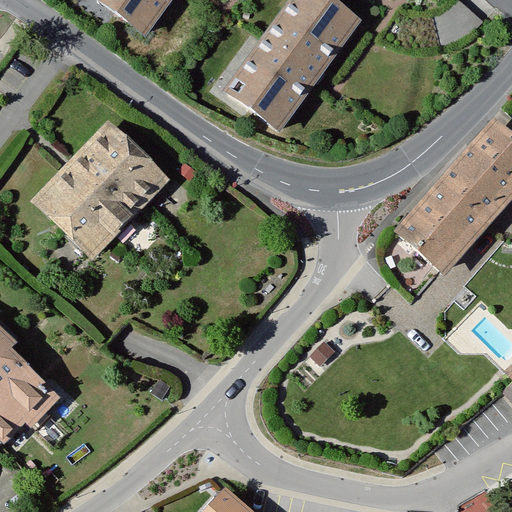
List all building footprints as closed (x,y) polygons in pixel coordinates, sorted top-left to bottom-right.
[(176,0),(100,0),(151,36),(176,0)] [(362,25),(326,0),(301,0),(235,94),(286,131),(323,80),(362,25)] [(405,234),(451,274),(511,203),(511,140),(497,127),(405,234)] [(112,131),(43,205),(97,255),(166,181),(112,131)] [(14,349),(0,335),(0,431),(8,440),(28,419),(32,423),(53,402),(27,377),(31,372),(10,353),(14,349)] [(172,386),(162,381),(154,393),(164,399),(172,386)] [(0,448),(8,440),(0,431),(0,448)] [(255,511),(222,482),(194,511),(255,511)] [(506,511),(489,489),(459,511),(506,511)]
